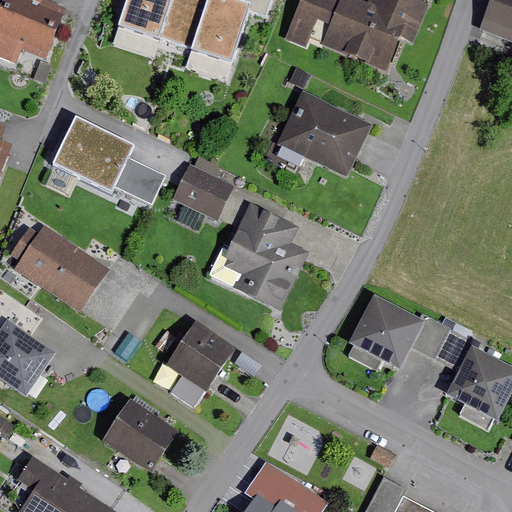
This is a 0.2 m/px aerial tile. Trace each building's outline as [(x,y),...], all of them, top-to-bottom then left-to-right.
[(69,0),(12,0),(0,30),(0,53),(40,70),(69,0)] [(235,0),(139,0),(136,20),(228,37),(235,0)] [(435,6),(420,0),(373,0),(373,2),(367,0),(309,0),(298,28),(396,69),(404,51),(414,55),(435,6)] [(511,0),(497,0),(487,27),(511,36),(511,0)] [(376,124),(309,95),(288,144),(355,173),(376,124)] [(79,119),(56,166),(115,195),(118,189),(132,159),(138,148),(79,119)] [(0,178),(14,144),(2,139),(7,126),(0,123),(0,178)] [(132,159),(118,189),(156,207),(171,178),(132,159)] [(235,186),(193,166),(177,199),(218,219),(235,186)] [(301,227),(258,207),(228,272),(271,292),(301,227)] [(109,266),(47,228),(21,269),(84,307),(109,266)] [(432,323),(381,295),(355,343),(406,370),(432,323)] [(10,324),(0,337),(0,381),(29,401),(59,357),(10,324)] [(236,347),(200,325),(174,366),(210,389),(236,347)] [(511,405),(511,357),(481,341),(455,389),(507,416),(511,405)] [(178,428),(136,400),(107,443),(149,471),(178,428)] [(0,443),(8,433),(0,426),(0,443)] [(117,511),(118,511),(51,468),(22,511),(117,511)] [(437,511),(386,482),(368,511),(437,511)] [(287,511),(266,496),(253,511),(287,511)]
